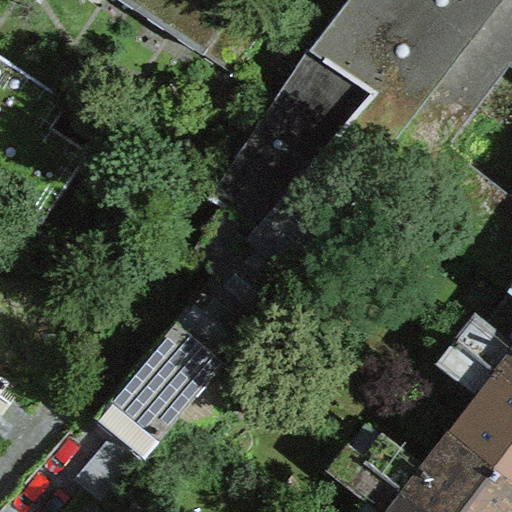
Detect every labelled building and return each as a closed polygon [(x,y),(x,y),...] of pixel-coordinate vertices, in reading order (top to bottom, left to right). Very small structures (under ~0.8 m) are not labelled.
[(125,0),(203,51),(233,71),(269,18),(242,0),(125,0)] [(511,0),(345,0),(310,46),(374,89),(327,144),(375,181),(511,285),(511,0)] [(374,89),(310,46),(309,47),(211,194),(222,202),(258,226),(327,144),(374,89)] [(0,194),(42,222),(85,156),(86,153),(85,149),(83,146),(53,126),(69,100),(0,54),(0,194)] [(110,399),(97,413),(110,424),(143,452),(375,181),(327,144),(258,226),(217,274),(156,345),(110,399)] [(258,226),(222,202),(192,252),(217,274),(258,226)] [(476,313),(457,337),(511,379),(511,286),(485,321),(476,313)] [(121,321),(78,371),(110,399),(156,345),(121,321)] [(452,428),(511,474),(511,379),(457,337),(440,359),(480,391),(452,428)] [(511,511),(511,474),(452,428),(423,465),(383,433),(365,456),(436,511),(511,511)] [(436,511),(365,456),(348,443),(331,465),(388,510),(386,511),(436,511)]
